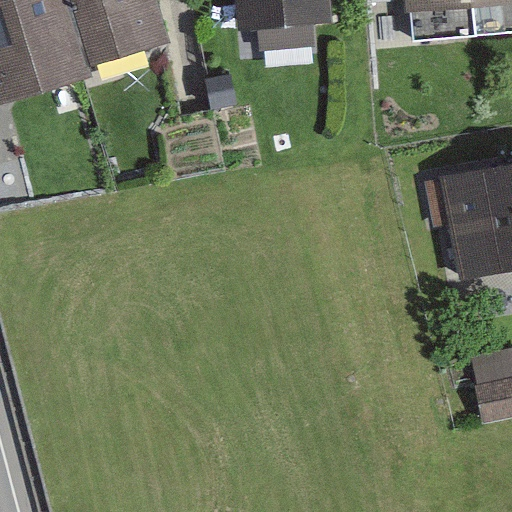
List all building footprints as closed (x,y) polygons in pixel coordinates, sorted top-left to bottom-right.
[(0,0),(0,86),(79,62),(76,53),(59,0),(0,0)] [(59,0),(76,53),(157,28),(148,0),(59,0)] [(323,0),(243,0),(246,24),(325,17),(323,0)] [(511,0),(410,0),(413,37),(511,29),(511,0)] [(511,170),(443,182),(461,284),(511,274),(511,170)] [(511,338),(482,346),(497,405),(511,401),(511,338)]
